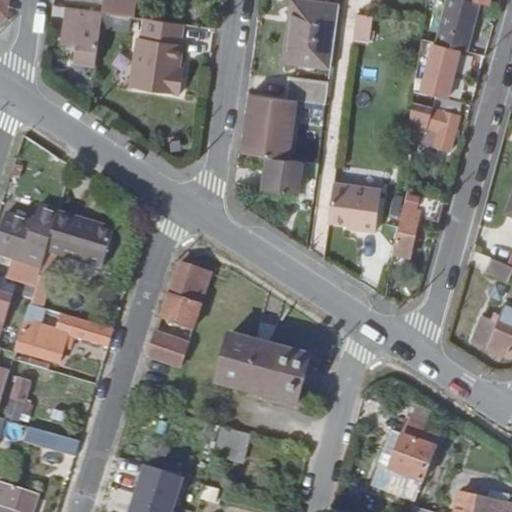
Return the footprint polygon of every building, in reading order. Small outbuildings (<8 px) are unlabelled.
[(0,0),(0,23),(6,20),(8,0),(0,0)] [(123,0),(105,0),(104,14),(105,14),(132,18),(135,19),(138,2),(123,0)] [(439,18),(444,0),(429,0),(426,14),(439,18)] [(449,0),(439,47),(469,54),(480,4),(470,2),(461,0),(449,0)] [(291,63),(333,69),(341,8),(293,1),(291,20),(297,20),(291,63)] [(76,65),(98,68),(99,60),(105,14),(104,14),(67,9),(62,44),(78,46),(76,65)] [(105,14),(99,60),(111,61),(115,36),(128,38),(132,20),(132,18),(105,14)] [(358,16),(355,41),(369,43),(372,18),(358,16)] [(182,45),(184,26),(139,20),(135,45),(131,45),(124,95),(181,102),(184,83),(179,83),(180,76),(184,45),(182,45)] [(285,62),(291,63),(297,20),(291,20),(285,62)] [(460,52),(436,46),(425,95),(436,97),(448,100),(460,52)] [(290,79),(287,101),(302,104),(328,108),(331,85),(290,79)] [(449,152),(462,103),(448,100),(436,97),(427,130),(438,132),(434,149),(449,152)] [(316,116),(326,118),(328,108),(302,104),(301,112),(316,114),(316,116)] [(280,146),(282,132),(283,122),(289,123),(291,113),(270,110),(269,117),(250,114),(248,134),(260,137),(259,143),(280,146)] [(289,133),(282,132),(280,146),(287,146),(289,133)] [(306,164),(320,166),(321,156),(307,154),(306,164)] [(304,164),(269,158),(264,190),(298,196),(304,164)] [(334,193),(328,233),(346,235),(345,240),(376,243),(381,199),(334,193)] [(391,254),(392,255),(410,259),(415,244),(419,231),(422,219),(439,222),(444,204),(407,195),(391,254)] [(53,214),(54,213),(34,207),(28,223),(1,214),(0,218),(0,242),(7,245),(3,256),(9,258),(38,267),(43,251),(53,214)] [(109,232),(53,214),(43,251),(98,267),(109,232)] [(424,232),(419,231),(415,244),(420,245),(424,232)] [(34,278),(38,267),(9,258),(3,278),(31,287),(34,278)] [(510,283),(511,277),(511,267),(493,259),(487,273),(510,283)] [(206,272),(176,263),(158,319),(183,328),(181,337),(183,337),(181,342),(154,333),(145,363),(149,364),(151,360),(176,368),(206,272)] [(44,281),(34,278),(31,287),(25,308),(35,311),(44,281)] [(106,351),(111,334),(46,314),(42,326),(35,324),(39,312),(35,311),(25,308),(13,349),(59,363),(66,339),(106,351)] [(511,359),(511,356),(511,310),(508,308),(504,318),(497,314),(495,321),(485,317),(474,343),(511,359)] [(213,390),(229,394),(241,354),(223,350),(213,390)] [(277,405),(288,365),(241,354),(229,394),(277,405)] [(304,370),(288,365),(277,405),(294,410),(304,370)] [(4,416),(25,421),(35,379),(14,374),(4,416)] [(17,441),(22,424),(7,420),(2,437),(17,441)] [(387,472),(418,484),(436,435),(405,423),(399,440),(387,472)] [(218,431),(211,458),(241,466),(248,439),(218,431)] [(73,458),(77,444),(47,434),(42,448),(73,458)] [(390,436),(378,469),(387,472),(399,440),(390,436)] [(387,472),(378,469),(370,491),(410,505),(418,484),(387,472)] [(117,472),(106,511),(139,511),(148,482),(117,472)] [(0,511),(32,511),(37,497),(0,485),(0,511)] [(472,511),(476,496),(458,493),(453,511),(472,511)] [(508,511),(510,502),(476,496),(472,511),(508,511)]
